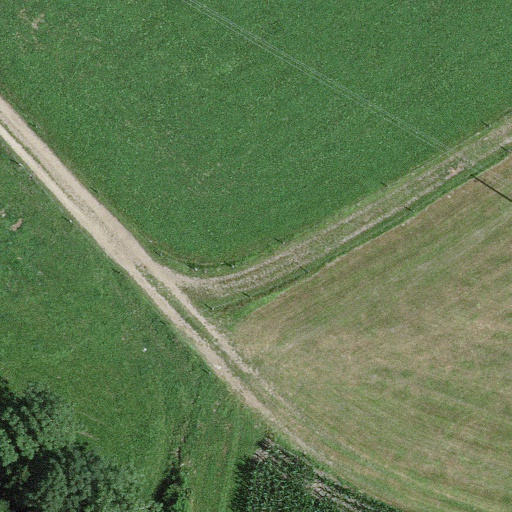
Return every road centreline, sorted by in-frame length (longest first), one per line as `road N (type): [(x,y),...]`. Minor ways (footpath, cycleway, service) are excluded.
road 1 (track): [(467,511),(326,452),(249,398),(159,291),(0,129)]
road 2 (track): [(101,231),(161,428),(145,511)]
